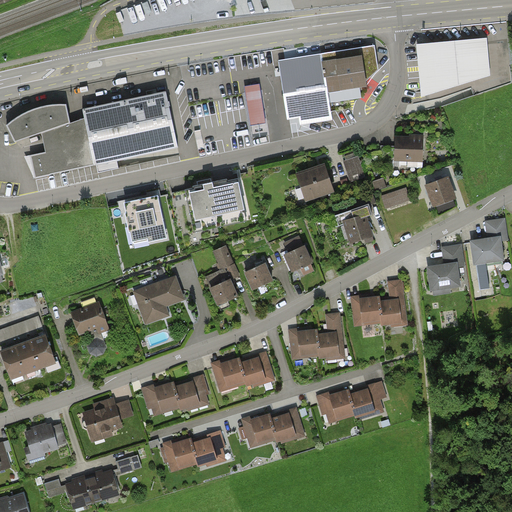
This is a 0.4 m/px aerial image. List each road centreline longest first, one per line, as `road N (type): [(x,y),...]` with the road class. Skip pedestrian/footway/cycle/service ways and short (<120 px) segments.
road 1 (residential): [(511,197),(271,324),(0,424)]
road 2 (tertiary): [(394,16),(397,80),(391,100),(364,127),(0,205)]
road 3 (primary): [(394,16),(214,41),(0,86)]
road 4 (track): [(433,511),(426,363),(408,252)]
